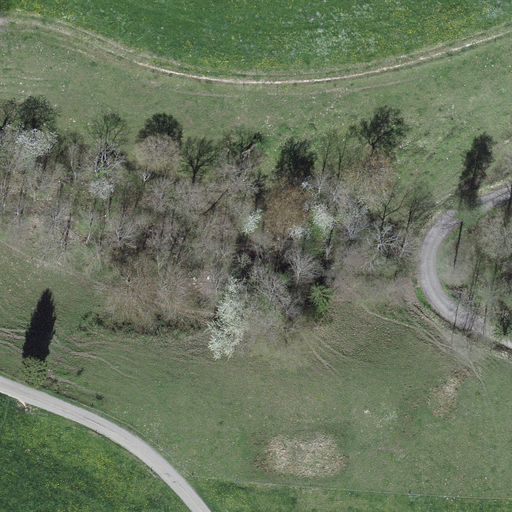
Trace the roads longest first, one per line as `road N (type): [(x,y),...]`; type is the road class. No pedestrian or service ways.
road 1 (track): [(0,16),(52,24),(189,70),(250,77),(404,63),(511,28)]
road 2 (unclassified): [(511,341),(440,301),(423,253),(452,217),(511,191)]
road 3 (unclassified): [(0,381),(122,435),(199,511)]
